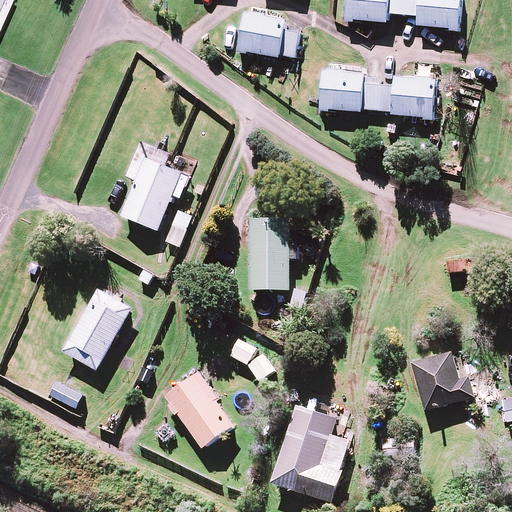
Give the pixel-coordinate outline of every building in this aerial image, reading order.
[(464,0),(351,0),(350,18),(390,21),(391,12),(421,15),(421,24),(462,28),(464,0)] [(288,18),(248,12),(242,50),(298,58),(302,32),(287,30),(288,18)] [(420,64),(418,78),(396,76),(396,82),(367,79),(368,73),(328,69),(324,105),(435,117),(439,80),(433,80),(434,65),(420,64)] [(188,175),(151,160),(127,217),(165,233),(188,175)] [(194,215),(180,210),(168,242),(181,247),(194,215)] [(257,222),(258,292),(297,292),(297,222),(257,222)] [(478,270),(477,256),(450,257),(451,271),(478,270)] [(70,353),(105,373),(141,312),(106,291),(70,353)] [(254,379),(234,353),(219,364),(239,390),(254,379)] [(419,365),(432,413),(480,400),(474,379),(465,381),(458,354),(419,365)] [(491,376),(495,390),(509,386),(502,362),(489,366),(491,376)] [(360,367),(345,363),(337,398),(351,402),(360,367)] [(495,390),(491,376),(478,379),(485,404),(498,400),(495,390)] [(173,400),(210,451),(242,428),(205,377),(173,400)] [(304,409),(279,485),(339,505),(350,472),(347,471),(356,443),(338,437),(343,421),(304,409)] [(417,456),(417,437),(386,437),(386,456),(417,456)]
